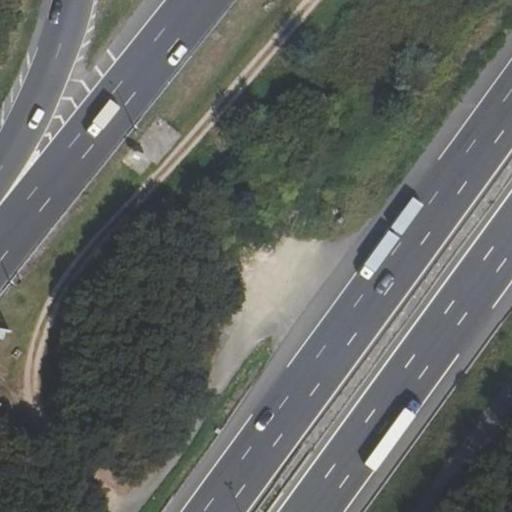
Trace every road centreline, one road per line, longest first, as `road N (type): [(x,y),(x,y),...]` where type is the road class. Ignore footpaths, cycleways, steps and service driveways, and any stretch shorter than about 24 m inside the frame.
road 1 (track): [(107,511),(49,432),(30,374),(45,318),(90,248),(308,0)]
road 2 (motorway): [(511,110),(218,511)]
road 3 (motorway): [(311,511),(511,234)]
road 4 (motorway): [(198,0),(43,194),(6,216)]
road 5 (motorway): [(78,0),(48,78),(0,165),(6,216)]
